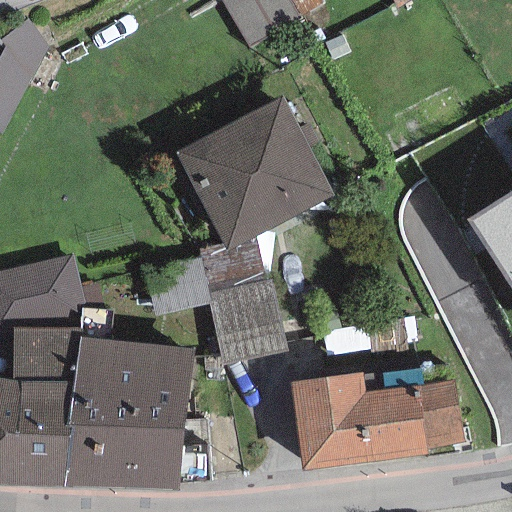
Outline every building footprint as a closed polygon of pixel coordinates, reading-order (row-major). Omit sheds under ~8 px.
[(323,0),(219,0),(249,49),(326,4),(323,0)] [(408,0),(389,0),(395,8),(408,0)] [(0,79),(0,132),(18,140),(56,42),(20,28),(0,79)] [(282,97),(174,153),(222,245),(224,249),(254,233),(332,193),(282,97)] [(511,190),(466,220),(511,291),(511,190)] [(222,245),(197,250),(199,258),(207,294),(264,282),(254,233),(224,249),(222,245)] [(71,256),(0,272),(0,349),(12,347),(12,330),(79,328),(80,310),(86,310),(71,256)] [(199,258),(142,270),(153,317),(207,304),(209,304),(207,294),(199,258)] [(264,282),(207,294),(209,304),(207,304),(222,366),(286,351),(271,281),(264,282)] [(11,382),(0,380),(0,486),(63,488),(79,339),(79,328),(12,330),(12,347),(11,382)] [(193,352),(79,339),(63,488),(177,492),(193,352)] [(361,374),(290,383),(301,471),(427,455),(426,447),(462,442),(454,382),(364,394),(361,374)]
